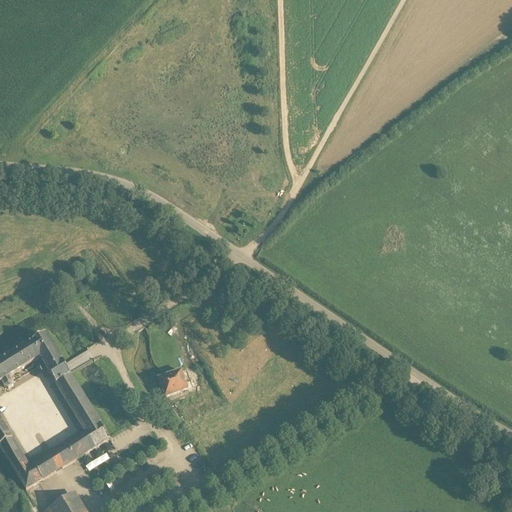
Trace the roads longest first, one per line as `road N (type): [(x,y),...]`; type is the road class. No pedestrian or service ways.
road 1 (track): [(511,464),(222,268)]
road 2 (unclassified): [(511,435),(240,257)]
road 3 (unclassified): [(404,0),(280,217),(240,257)]
road 4 (unclassified): [(240,257),(127,186),(0,166)]
road 5 (track): [(222,268),(116,207),(0,192)]
road 6 (track): [(279,0),(284,142),(298,186)]
